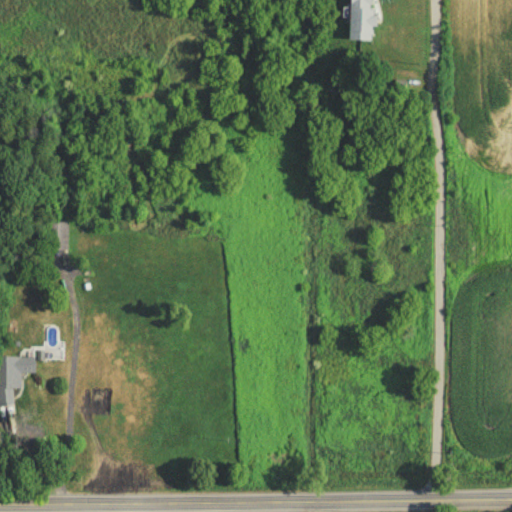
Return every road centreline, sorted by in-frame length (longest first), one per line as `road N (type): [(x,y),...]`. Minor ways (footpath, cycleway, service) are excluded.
road 1 (tertiary): [(0,502),(511,498)]
road 2 (residential): [(433,500),(440,174),(428,70),(431,0)]
